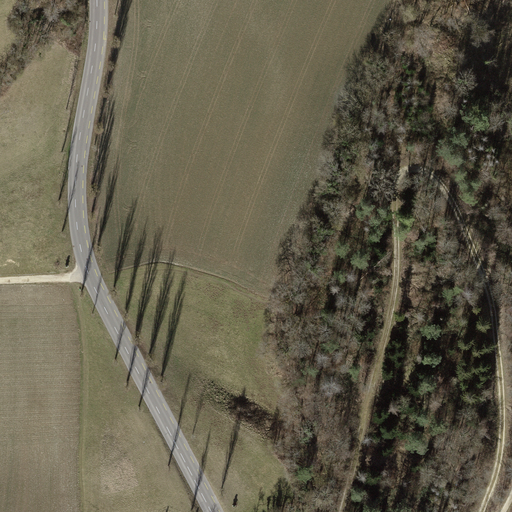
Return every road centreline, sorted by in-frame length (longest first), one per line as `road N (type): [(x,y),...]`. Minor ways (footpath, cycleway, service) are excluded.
road 1 (tertiary): [(212,511),(81,247),(76,181),(97,0)]
road 2 (track): [(395,190),(416,166),(444,178),(487,273),(506,421),(486,511)]
road 3 (track): [(341,511),(385,316),(395,190)]
road 4 (track): [(76,277),(83,511)]
